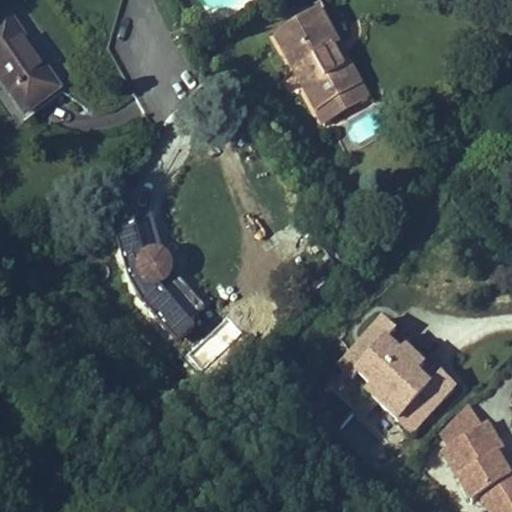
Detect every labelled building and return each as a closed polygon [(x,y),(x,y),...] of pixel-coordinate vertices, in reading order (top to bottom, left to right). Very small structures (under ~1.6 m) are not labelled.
[(319,11),(275,35),(318,112),(361,88),(343,55),(338,58),(333,49),(338,46),(319,11)] [(9,18),(0,24),(0,75),(26,113),(59,90),(46,72),(44,74),(19,38),(22,36),(9,18)] [(22,36),(19,38),(44,74),(46,72),(22,36)] [(343,55),(338,46),(333,49),(338,58),(343,55)] [(369,101),(361,88),(318,112),(325,125),(369,101)] [(151,218),(113,229),(128,274),(129,278),(130,283),(133,288),(136,291),(140,294),(144,297),(141,304),(164,330),(196,301),(172,273),(172,271),(172,266),(171,263),(167,258),(163,255),(151,218)] [(196,301),(164,330),(172,339),(205,310),(196,301)] [(401,326),(384,315),(337,365),(353,380),(359,374),(370,383),(366,389),(413,436),(463,385),(444,367),(437,375),(426,365),(432,359),(410,341),(404,345),(395,334),(401,326)] [(511,448),(495,417),(477,426),(486,443),(499,437),(511,461),(511,448)] [(511,511),(511,461),(499,437),(486,443),(477,426),(449,441),(476,492),(485,487),(498,511),(511,511)]
